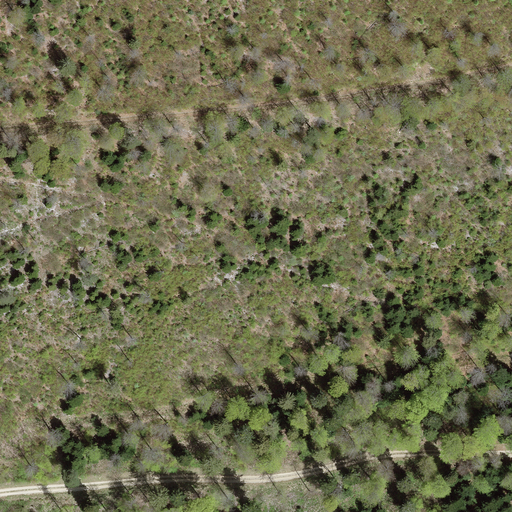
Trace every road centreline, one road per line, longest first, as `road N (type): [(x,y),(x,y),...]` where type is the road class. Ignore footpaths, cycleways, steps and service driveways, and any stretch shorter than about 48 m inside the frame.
road 1 (track): [(0,130),(381,91),(511,65)]
road 2 (track): [(0,493),(178,478),(268,482),(363,456),(511,453)]
road 3 (track): [(511,357),(360,371),(175,408),(24,419)]
